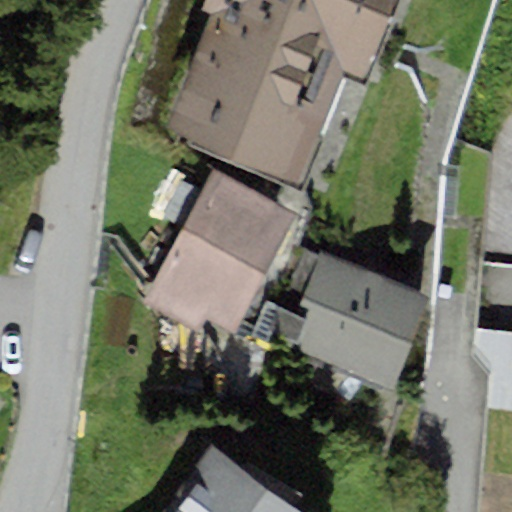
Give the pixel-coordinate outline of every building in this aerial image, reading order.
[(296,183),(343,70),(362,78),(395,0),(202,0),(199,8),(213,14),(165,129),(296,183)] [(234,336),(294,218),(208,175),(149,293),(143,304),(198,331),(204,320),(234,336)] [(391,392),(430,298),(320,254),(299,305),(311,310),(294,353),(391,392)] [(511,333),(475,330),(470,356),(489,374),(486,408),(511,410),(511,333)] [(306,511),(212,446),(166,511),(306,511)]
